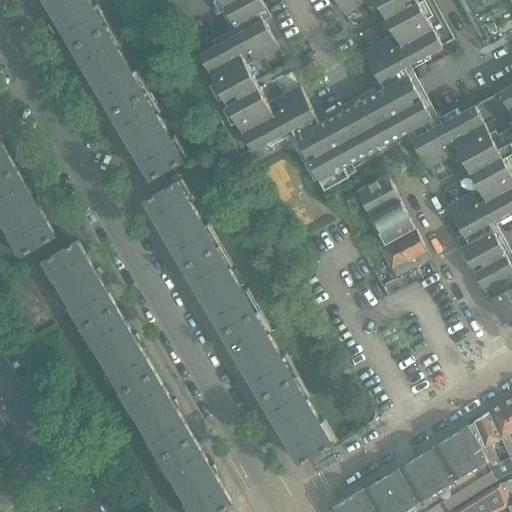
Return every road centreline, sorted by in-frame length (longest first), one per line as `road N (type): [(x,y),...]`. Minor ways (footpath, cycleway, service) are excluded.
road 1 (unclassified): [(280,507),(0,28)]
road 2 (residential): [(511,359),(404,167)]
road 3 (residential): [(404,167),(294,0)]
road 4 (residential): [(396,437),(511,359)]
road 5 (residential): [(280,507),(396,437)]
